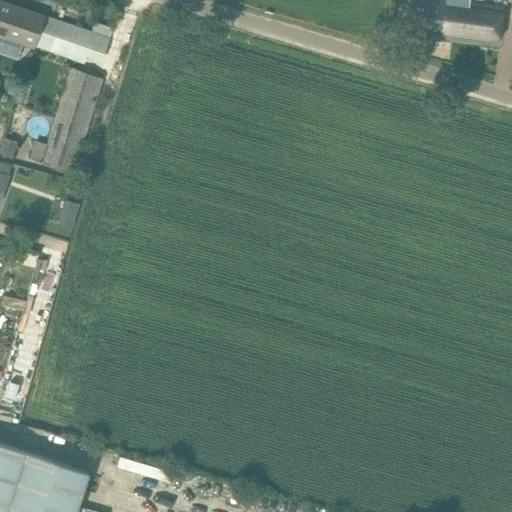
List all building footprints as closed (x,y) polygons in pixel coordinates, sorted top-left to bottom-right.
[(0,0),(0,37),(35,49),(35,47),(83,63),(85,56),(102,61),(112,29),(95,22),(92,31),(0,0)] [(502,7),(449,0),(408,0),(404,34),(497,47),(502,7)] [(71,70),(47,145),(37,141),(31,159),(42,163),(41,165),(72,174),(101,79),(71,70)] [(18,142),(4,139),(0,151),(0,154),(13,159),(18,142)] [(0,199),(14,164),(0,160),(0,199)] [(68,199),(65,222),(76,224),(79,201),(68,199)] [(34,267),(37,255),(16,249),(12,262),(34,267)] [(0,511),(102,511),(80,504),(91,470),(0,440),(0,511)] [(173,482),(176,470),(123,456),(120,468),(173,482)]
